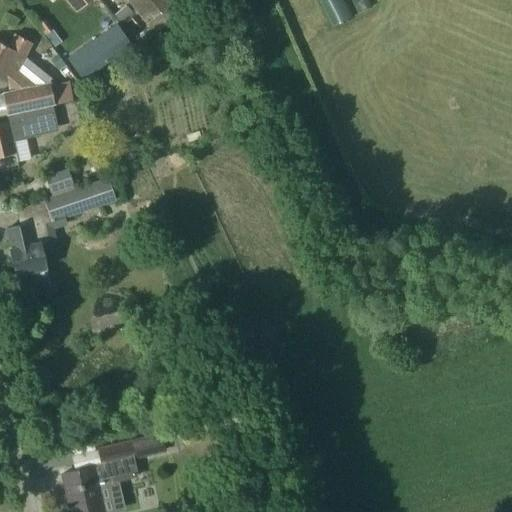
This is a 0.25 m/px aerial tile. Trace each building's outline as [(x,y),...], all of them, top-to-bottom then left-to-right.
[(65,0),(75,12),(89,0),(65,0)] [(128,0),(147,23),(160,13),(162,15),(141,33),(148,41),(182,14),(170,0),(128,0)] [(116,24),(67,57),(82,79),(131,46),(116,24)] [(71,99),(67,79),(49,82),(49,80),(37,82),(18,67),(31,43),(15,34),(8,47),(0,42),(0,80),(11,87),(10,89),(2,91),(6,112),(71,99)] [(60,119),(57,105),(45,107),(46,112),(27,116),(0,122),(0,156),(15,153),(12,138),(51,129),(50,122),(60,119)] [(67,168),(44,176),(49,193),(73,186),(67,168)] [(101,204),(94,183),(44,200),(51,221),(101,204)] [(30,224),(20,226),(6,230),(10,248),(9,248),(15,276),(18,275),(21,289),(48,283),(39,243),(47,241),(42,222),(30,225),(30,224)] [(234,339),(224,344),(206,352),(219,381),(248,367),(234,339)] [(216,418),(213,419),(218,437),(225,436),(242,431),(237,413),(216,418)] [(92,467),(61,474),(69,511),(102,511),(96,485),(101,484),(137,476),(133,457),(164,450),(160,435),(98,449),(101,464),(92,467)] [(187,503),(187,511),(210,511),(209,501),(187,503)]
